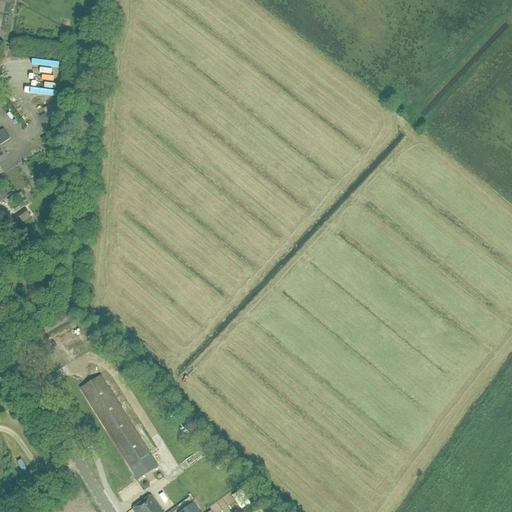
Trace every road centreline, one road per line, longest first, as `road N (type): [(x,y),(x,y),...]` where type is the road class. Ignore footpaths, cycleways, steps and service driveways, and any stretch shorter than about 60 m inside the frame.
road 1 (track): [(8,350),(63,319),(73,302),(85,69),(97,0)]
road 2 (secondary): [(109,511),(0,337)]
